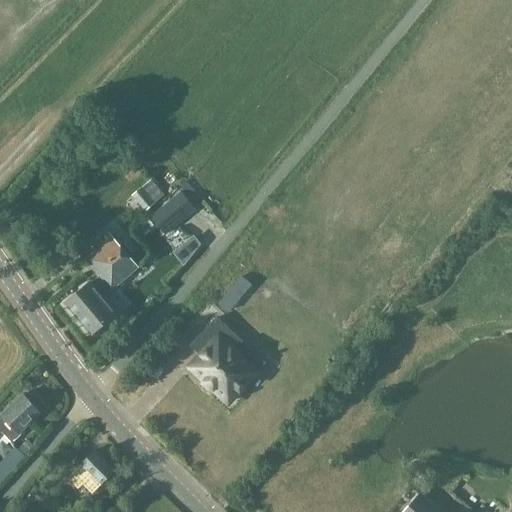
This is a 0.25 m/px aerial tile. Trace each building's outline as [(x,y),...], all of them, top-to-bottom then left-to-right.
[(50,162),(45,157),(31,171),(36,176),(50,162)] [(130,196),(144,212),(161,196),(148,181),(130,196)] [(149,218),(162,233),(183,215),(170,200),(149,218)] [(201,245),(194,236),(172,253),(184,267),(201,245)] [(111,237),(84,259),(99,277),(111,291),(138,268),(111,237)] [(90,284),(66,305),(92,335),(116,315),(104,300),(103,299),(112,292),(111,291),(99,277),(90,284)] [(216,318),(190,346),(200,356),(189,367),(204,381),(203,382),(212,390),(213,390),(228,404),(256,373),(236,354),(244,345),(216,318)] [(11,441),(40,413),(23,395),(0,416),(0,431),(1,430),(11,441)] [(14,448),(0,464),(0,482),(23,456),(22,455),(19,452),(14,448)] [(75,487),(82,485),(92,494),(114,472),(94,452),(67,479),(75,487)] [(437,511),(417,495),(402,511),(437,511)]
